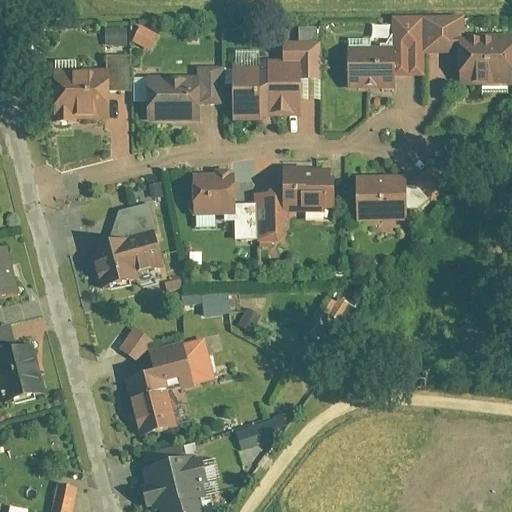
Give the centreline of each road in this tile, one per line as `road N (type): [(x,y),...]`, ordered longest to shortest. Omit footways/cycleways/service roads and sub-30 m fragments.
road 1 (residential): [(33,195),(201,152),(391,142)]
road 2 (residential): [(112,511),(33,195)]
road 3 (residential): [(511,415),(372,399),(310,435),(254,511)]
road 4 (residential): [(33,195),(0,62)]
